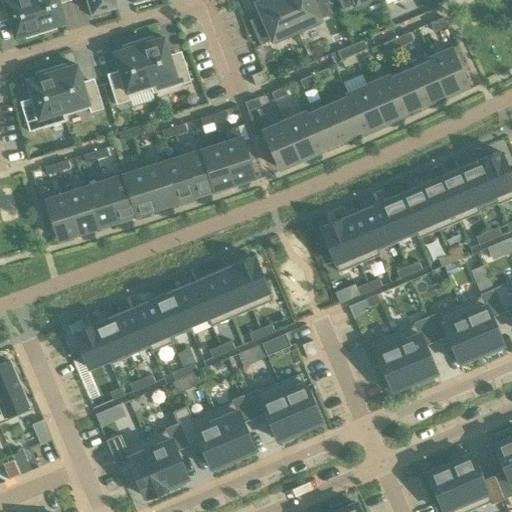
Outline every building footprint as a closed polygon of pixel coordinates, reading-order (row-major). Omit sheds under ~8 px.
[(41,34),(30,0),(0,0),(0,16),(7,14),(15,37),(24,34),(25,39),(41,34)] [(30,0),(41,34),(56,29),(55,24),(64,22),(57,0),(30,0)] [(87,0),(92,15),(91,16),(92,17),(108,12),(108,11),(107,11),(106,9),(116,6),(113,0),(87,0)] [(298,34),(282,0),(262,0),(256,3),(261,15),(249,20),(260,45),(272,40),(274,44),(298,34)] [(282,0),(298,34),(321,24),(319,20),(333,14),(326,0),(282,0)] [(375,0),(338,0),(343,9),(356,3),(358,8),(375,0)] [(425,10),(437,4),(434,0),(422,0),(422,3),(425,10)] [(434,32),(447,26),(443,18),(430,23),(434,32)] [(396,38),(400,47),(413,41),(410,32),(396,38)] [(152,36),(137,41),(152,89),(151,89),(152,93),(190,82),(183,57),(170,61),(163,38),(154,41),(152,36)] [(400,47),(396,38),(383,44),(387,53),(400,47)] [(350,46),(354,55),(367,49),(363,40),(350,46)] [(152,89),(137,41),(121,46),(122,50),(113,53),(120,76),(108,80),(116,105),(129,101),(128,96),(151,89),(152,89)] [(354,55),(350,46),(337,52),(341,61),(354,55)] [(446,94),(445,94),(446,95),(468,86),(452,49),(429,59),(430,60),(431,59),(446,94)] [(431,59),(430,60),(410,69),(425,103),(445,94),(446,94),(431,59)] [(65,63),(50,68),(65,116),(89,108),(90,113),(103,109),(95,84),(83,88),(76,65),(66,68),(65,63)] [(65,116),(50,68),(34,73),(36,77),(26,80),(33,104),(21,107),(29,132),(67,120),(65,116)] [(326,69),(312,74),(316,83),(329,78),(326,69)] [(390,77),(389,78),(404,112),(405,112),(425,103),(410,69),(390,77)] [(267,82),(262,72),(252,76),(256,87),(267,82)] [(316,83),(312,74),(299,80),(303,89),(316,83)] [(389,78),(390,77),(389,76),(367,86),(384,123),(405,113),(405,112),(404,112),(389,78)] [(384,123),(367,86),(346,95),(346,96),(347,96),(362,131),(361,131),(362,132),(384,123)] [(275,102),(288,96),(284,87),(271,93),(275,102)] [(347,96),(346,96),(326,105),(341,140),(361,131),(362,131),(347,96)] [(249,113),(262,107),(258,98),(245,104),(249,113)] [(306,114),(305,114),(320,149),(321,149),(341,140),(326,105),(306,114)] [(223,111),(211,115),(214,123),(225,119),(223,111)] [(305,114),(306,114),(305,113),(284,122),(300,159),(322,150),(321,149),(320,149),(305,114)] [(211,115),(200,119),(202,126),(214,123),(211,115)] [(300,159),(284,122),(262,132),(278,169),(300,159)] [(184,124),(172,127),(175,135),(186,131),(184,124)] [(141,125),(130,129),(132,136),(143,133),(141,125)] [(172,127),(161,131),(163,138),(175,135),(172,127)] [(231,141),(221,144),(233,182),(253,176),(237,127),(227,130),(231,141)] [(130,129),(118,132),(121,140),(132,136),(130,129)] [(502,146),(511,168),(511,150),(508,143),(502,146)] [(221,144),(202,151),(214,189),(233,182),(221,144)] [(106,148),(95,152),(97,159),(108,156),(106,148)] [(202,151),(182,157),(194,195),(214,189),(202,151)] [(499,151),(479,160),(498,204),(511,198),(511,179),(501,152),(499,153),(499,151)] [(95,152),(83,155),(86,163),(97,159),(95,152)] [(163,163),(175,201),(194,195),(182,157),(163,163)] [(162,158),(142,165),(155,208),(175,201),(163,163),(162,158)] [(67,160),(56,164),(58,172),(69,168),(67,160)] [(477,162),(460,169),(478,213),(479,212),(477,208),(479,207),(495,200),(497,205),(498,204),(479,160),(478,160),(479,161),(477,162)] [(56,164),(44,167),(47,175),(58,172),(56,164)] [(142,165),(122,171),(136,214),(155,208),(142,165)] [(460,169),(440,178),(458,221),(478,213),(460,169)] [(122,171),(102,177),(103,182),(104,182),(116,220),(136,214),(122,171)] [(440,178),(420,186),(438,230),(458,221),(440,178)] [(104,182),(103,182),(84,188),(97,226),(116,220),(104,182)] [(420,186),(400,195),(419,238),(438,230),(420,186)] [(84,188),(65,194),(77,233),(97,226),(84,188)] [(65,194),(45,201),(58,239),(77,233),(65,194)] [(400,195),(380,203),(397,242),(416,234),(418,238),(419,238),(400,195)] [(380,203),(360,212),(379,255),(380,255),(378,250),(379,250),(397,242),(380,203)] [(341,219),(340,219),(341,220),(359,263),(379,255),(360,212),(341,220),(341,219)] [(321,228),(320,229),(338,272),(359,263),(341,220),(340,220),(340,219),(320,227),(321,228)] [(498,227),(486,232),(490,240),(501,235),(498,227)] [(486,232),(475,237),(479,245),(490,240),(486,232)] [(511,252),(511,241),(511,238),(487,248),(493,261),(511,252)] [(459,246),(447,251),(449,255),(452,262),(464,257),(459,246)] [(449,255),(438,259),(441,267),(452,262),(449,255)] [(252,256),(233,265),(233,266),(235,269),(251,309),(272,300),(254,257),(253,257),(252,256)] [(418,261),(407,266),(410,274),(421,269),(418,261)] [(232,266),(213,274),(232,318),(251,309),(235,269),(233,266),(233,265),(232,265),(232,266)] [(407,266),(396,271),(399,278),(410,274),(407,266)] [(492,287),(483,266),(471,271),(480,292),(492,287)] [(213,274),(193,283),(208,317),(212,326),(232,318),(213,274)] [(378,278),(367,283),(370,290),(382,286),(378,278)] [(506,283),(492,289),(502,312),(511,307),(511,282),(508,285),(507,285),(506,283)] [(193,283),(173,291),(190,330),(191,329),(190,325),(207,317),(211,326),(212,326),(208,317),(193,283)] [(367,283),(356,288),(359,295),(370,290),(367,283)] [(340,304),(359,296),(354,285),(335,293),(340,304)] [(480,296),(460,305),(480,353),(502,344),(491,317),(502,312),(492,289),(481,293),(479,294),(480,296)] [(173,291),(154,300),(172,343),(173,342),(171,338),(190,330),(173,291)] [(377,294),(365,299),(369,307),(380,302),(377,294)] [(154,300),(134,308),(152,351),(172,343),(154,300)] [(369,309),(365,300),(349,306),(353,315),(358,313),(369,309)] [(439,311),(426,317),(436,340),(447,335),(459,363),(480,353),(460,305),(440,314),(439,311)] [(134,308),(114,317),(130,355),(149,347),(151,352),(152,351),(134,308)] [(94,323),(93,324),(110,364),(130,355),(114,317),(95,325),(94,323)] [(414,325),(393,333),(414,382),(417,380),(419,385),(433,378),(432,374),(436,372),(435,372),(424,345),(436,340),(426,317),(413,323),(414,325)] [(74,333),(73,334),(88,368),(108,359),(110,364),(93,324),(74,332),(74,333)] [(271,324),(260,329),(263,336),(274,331),(271,324)] [(260,329),(249,333),(252,341),(263,336),(260,329)] [(285,333),(261,343),(267,355),(290,345),(285,333)] [(393,333),(371,343),(392,391),(414,382),(393,333)] [(312,340),(301,345),(307,359),(318,355),(312,340)] [(231,341),(220,345),(223,353),(234,348),(231,341)] [(260,344),(252,348),(238,353),(244,367),(265,357),(265,356),(260,344)] [(220,345),(209,350),(212,358),(223,353),(220,345)] [(189,349),(177,354),(183,367),(195,362),(189,349)] [(0,427),(1,427),(0,425),(0,422),(30,409),(10,361),(0,364),(0,427)] [(194,363),(183,368),(186,375),(197,371),(194,363)] [(183,368),(171,373),(175,380),(186,375),(183,368)] [(201,385),(196,372),(172,382),(177,394),(201,385)] [(300,373),(278,382),(299,431),(320,421),(300,373)] [(152,374),(140,379),(144,387),(155,382),(152,374)] [(140,379),(129,384),(132,392),(144,387),(140,379)] [(257,389),(244,394),(254,417),(265,413),(277,440),(281,438),(282,442),(297,436),(296,432),(299,431),(278,382),(258,391),(257,389)] [(121,388),(109,392),(112,400),(124,395),(121,388)] [(232,402),(211,411),(232,459),(254,450),(242,422),(254,417),(244,394),(231,400),(232,402)] [(120,404),(96,414),(101,426),(125,416),(120,404)] [(186,406),(172,412),(177,423),(187,446),(198,441),(210,468),(214,466),(216,471),(231,464),(229,460),(232,459),(211,411),(192,419),(186,406)] [(42,420),(31,425),(40,445),(51,440),(42,420)] [(165,430),(145,439),(166,488),(167,488),(166,487),(168,486),(170,490),(185,484),(183,480),(187,478),(176,451),(187,446),(177,423),(164,428),(165,430)] [(497,442),(493,444),(505,471),(493,476),(503,499),(511,495),(511,435),(511,436),(510,432),(495,438),(497,442)] [(120,434),(105,440),(120,474),(132,469),(143,497),(145,496),(145,497),(166,488),(145,439),(125,447),(120,434)] [(23,450),(11,455),(13,460),(20,474),(31,470),(23,450)] [(470,453),(448,463),(469,511),(489,502),(490,504),(491,504),(503,499),(493,476),(482,481),(470,453)] [(13,460),(2,464),(9,479),(20,474),(13,460)] [(448,463),(426,472),(443,511),(466,511),(469,511),(448,463)] [(336,510),(333,511),(359,511),(355,502),(351,504),(349,500),(334,506),(336,510)]
